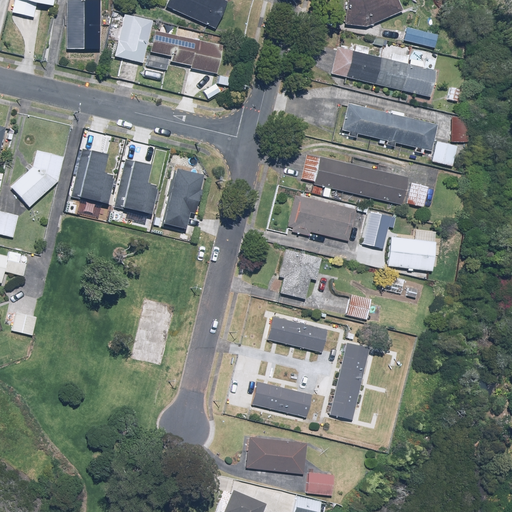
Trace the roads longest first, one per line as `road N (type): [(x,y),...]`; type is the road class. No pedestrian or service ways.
road 1 (residential): [(253,141),(185,430)]
road 2 (residential): [(0,81),(253,141)]
road 3 (residential): [(288,0),(253,141)]
